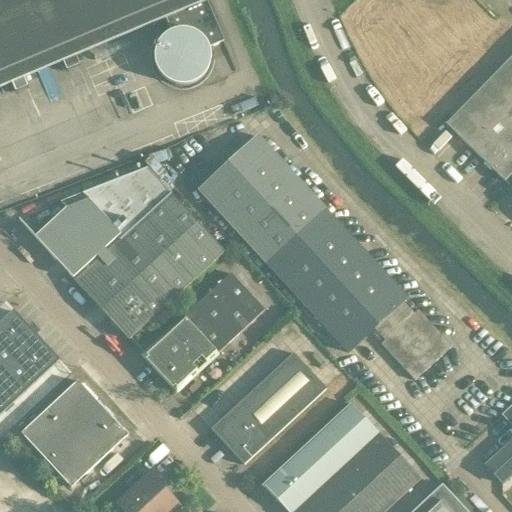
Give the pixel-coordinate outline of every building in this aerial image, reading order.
[(0,0),(0,85),(62,60),(66,71),(79,66),(74,54),(165,16),(172,33),(171,33),(171,34),(170,34),(169,35),(168,35),(168,36),(167,36),(166,36),(166,37),(165,38),(164,38),(164,39),(163,39),(163,40),(162,40),(162,41),(161,41),(161,42),(160,43),(159,44),(159,45),(158,46),(158,47),(157,48),(157,49),(157,50),(156,50),(156,51),(156,52),(156,53),(156,54),(155,54),(155,55),(155,56),(155,57),(155,58),(155,59),(155,60),(155,61),(155,62),(155,63),(156,64),(156,65),(156,66),(156,67),(156,68),(157,68),(157,69),(157,70),(158,70),(158,71),(158,72),(159,73),(159,74),(160,74),(160,75),(161,76),(161,77),(162,77),(162,78),(163,78),(163,79),(164,79),(164,80),(165,80),(165,81),(166,81),(167,82),(168,82),(168,83),(169,83),(170,83),(170,84),(171,84),(172,84),(172,85),(173,85),(174,85),(175,86),(176,86),(177,86),(178,86),(179,86),(179,87),(180,87),(181,87),(182,87),(183,87),(184,87),(185,87),(186,87),(187,87),(187,86),(188,86),(189,86),(190,86),(191,86),(192,85),(193,85),(194,84),(195,84),(196,83),(197,83),(198,83),(199,82),(199,81),(200,81),(201,80),(202,80),(202,79),(203,78),(204,78),(204,77),(205,76),(206,75),(206,74),(207,74),(207,73),(208,72),(208,71),(208,70),(209,69),(209,68),(210,68),(210,67),(210,66),(210,65),(210,64),(211,63),(211,62),(211,61),(211,60),(211,59),(211,58),(211,57),(211,56),(211,55),(210,54),(210,53),(210,52),(210,51),(210,50),(209,50),(209,49),(224,42),(206,0),(0,0)] [(511,55),(447,124),(506,181),(511,175),(511,55)] [(258,138),(199,192),(348,354),(377,328),(387,339),(381,345),(415,382),(452,348),(418,312),(411,318),(401,306),(407,300),(258,138)] [(66,209),(34,239),(129,341),(224,254),(146,170),(60,204),(66,209)] [(230,275),(142,357),(176,394),(265,312),(230,275)] [(13,313),(0,324),(0,416),(59,362),(13,313)] [(292,331),(200,421),(244,467),(275,438),(294,460),(352,406),(358,399),(292,331)] [(78,382),(21,435),(71,489),(128,437),(78,382)] [(294,460),(263,488),(284,511),(386,511),(421,480),(352,406),(294,460)] [(510,446),(486,467),(502,485),(511,476),(511,406),(501,416),(511,428),(511,442),(509,445),(510,446)] [(185,511),(150,473),(116,504),(123,511),(185,511)] [(466,511),(442,486),(413,511),(466,511)]
